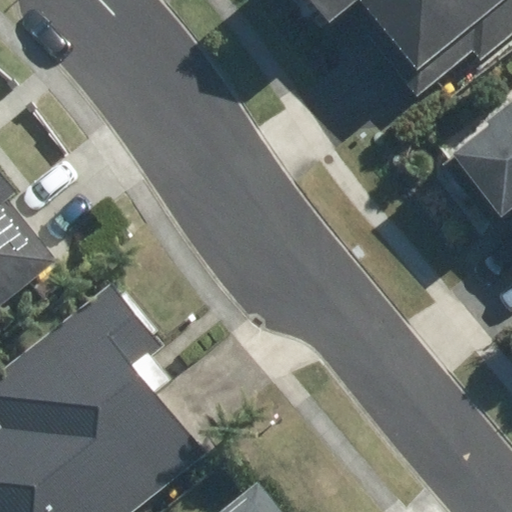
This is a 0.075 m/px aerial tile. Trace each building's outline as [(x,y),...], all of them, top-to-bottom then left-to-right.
[(511,0),(311,0),(336,26),(356,7),(433,89),(470,54),(485,70),(511,44),(511,0)] [(511,213),(511,107),(452,156),(503,219),(511,213)] [(0,303),(53,261),(3,198),(15,188),(0,169),(0,303)] [(0,511),(136,511),(205,456),(131,365),(164,338),(115,278),(0,372),(0,511)] [(282,511),(259,481),(220,511),(282,511)]
